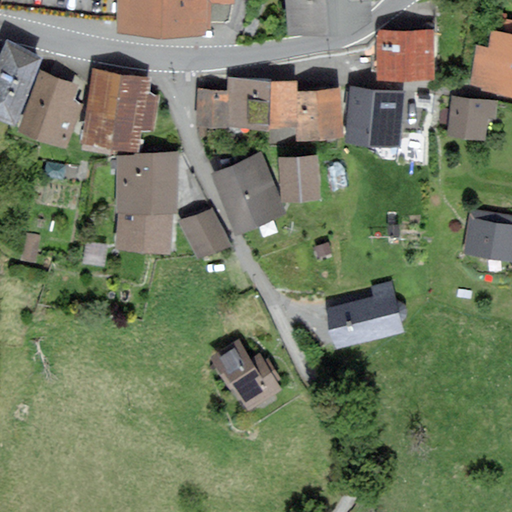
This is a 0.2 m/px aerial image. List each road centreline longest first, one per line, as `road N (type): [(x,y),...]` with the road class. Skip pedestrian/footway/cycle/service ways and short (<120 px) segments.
road 1 (unclassified): [(175,58),(183,116),(208,182),(292,344),(350,435),(354,474),(341,511)]
road 2 (secondary): [(400,0),(340,38),(227,57)]
road 3 (secondary): [(175,58),(0,27)]
